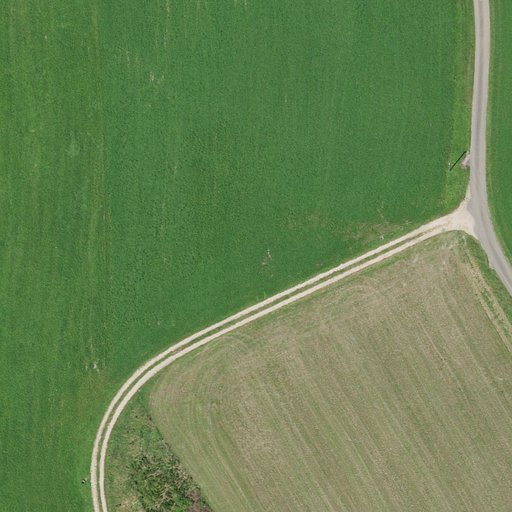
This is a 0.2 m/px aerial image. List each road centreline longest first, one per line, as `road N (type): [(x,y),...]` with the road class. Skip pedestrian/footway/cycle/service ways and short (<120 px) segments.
road 1 (unclassified): [(511,282),(480,217),(480,0)]
road 2 (track): [(103,511),(111,428),(147,377),(261,314)]
road 3 (track): [(480,217),(261,314)]
